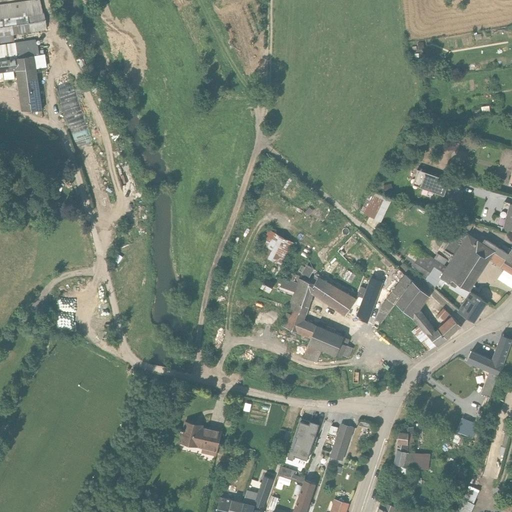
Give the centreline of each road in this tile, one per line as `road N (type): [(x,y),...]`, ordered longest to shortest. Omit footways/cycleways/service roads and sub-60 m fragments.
road 1 (unclassified): [(388,414),(248,393),(132,361),(61,132),(31,120)]
road 2 (track): [(195,379),(209,279),(257,145)]
road 3 (track): [(51,26),(112,173),(112,211),(87,210)]
road 4 (track): [(406,270),(257,145)]
road 5 (track): [(257,145),(268,0)]
road 6 (track): [(0,345),(61,278),(100,261)]
